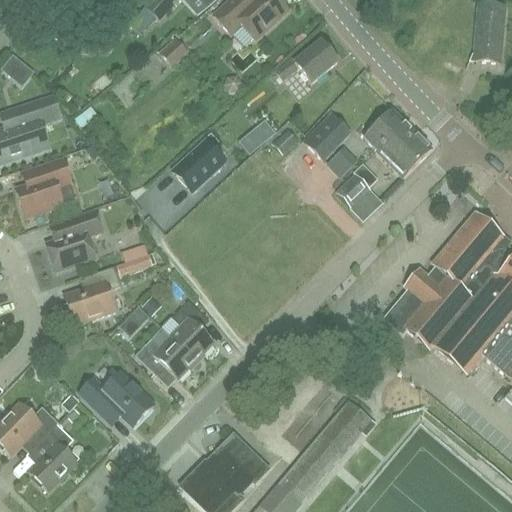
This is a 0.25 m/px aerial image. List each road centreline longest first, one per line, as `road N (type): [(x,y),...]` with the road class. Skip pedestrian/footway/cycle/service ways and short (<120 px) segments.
road 1 (unclassified): [(103,511),(467,145)]
road 2 (tertiary): [(467,145),(330,0)]
road 3 (unclassified): [(0,377),(33,336),(13,259),(0,243)]
